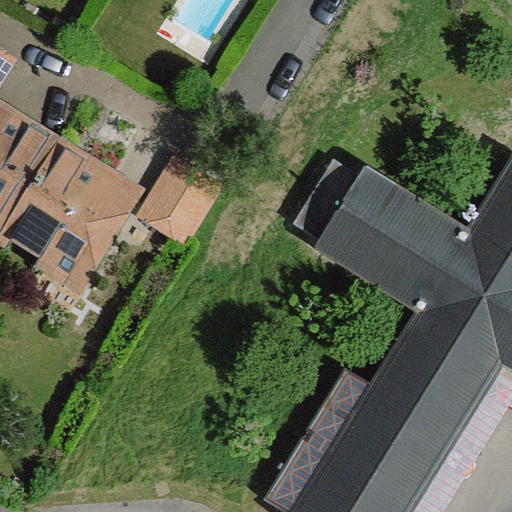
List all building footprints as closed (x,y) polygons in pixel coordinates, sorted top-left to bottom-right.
[(0,87),(15,62),(0,52),(0,87)] [(0,114),(0,232),(5,235),(57,150),(0,114)] [(134,198),(57,150),(5,235),(83,284),(134,198)] [(346,370),(266,501),(284,511),(416,511),(511,359),(511,160),(466,232),(366,170),(361,177),(321,242),(316,252),(418,313),(372,386),(346,370)] [(188,240),(220,189),(175,161),(144,212),(188,240)] [(321,242),(361,177),(335,161),(295,226),(321,242)]
